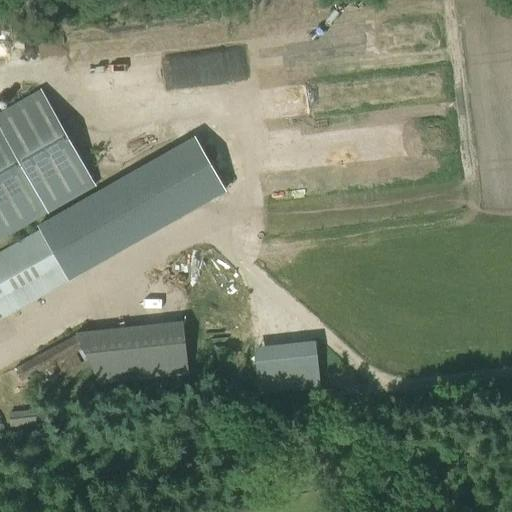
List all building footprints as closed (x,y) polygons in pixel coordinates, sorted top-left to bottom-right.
[(0,237),(94,184),(40,90),(0,112),(0,237)] [(342,154),(341,135),(318,136),(319,155),(342,154)] [(194,136),(176,146),(208,202),(226,191),(194,136)] [(165,152),(37,225),(40,230),(69,281),(197,208),(165,152)] [(40,230),(0,252),(0,313),(3,318),(69,281),(40,230)] [(188,375),(182,320),(76,331),(77,334),(14,368),(21,381),(38,373),(46,389),(89,365),(82,350),(84,349),(99,384),(188,375)] [(323,338),(259,341),(261,386),(325,383),(323,338)] [(11,433),(37,430),(34,409),(9,413),(11,433)]
